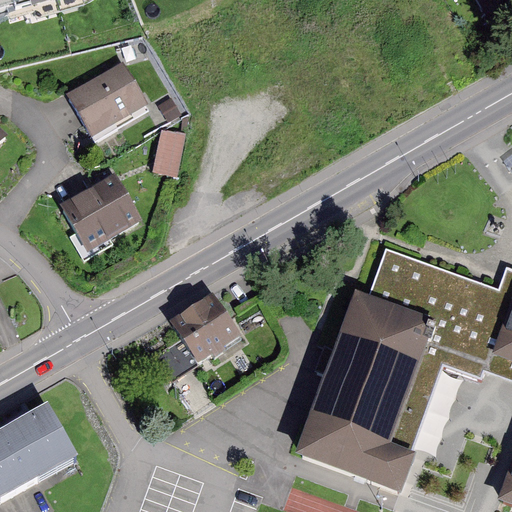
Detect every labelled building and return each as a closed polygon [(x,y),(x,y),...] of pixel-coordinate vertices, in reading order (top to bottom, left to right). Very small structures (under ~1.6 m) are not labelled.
[(59,11),(55,0),(0,0),(0,16),(30,8),(33,19),(59,11)] [(55,0),(59,11),(84,5),(82,0),(55,0)] [(507,0),(473,0),(482,15),(507,0)] [(149,115),(123,71),(66,104),(92,148),(149,115)] [(186,139),(162,135),(154,179),(179,183),(186,139)] [(0,154),(9,145),(0,136),(0,154)] [(144,232),(116,185),(60,217),(88,264),(144,232)] [(356,305),(296,474),(402,511),(419,466),(413,464),(445,375),(483,388),(486,380),(511,389),(511,476),(499,511),(511,511),(511,278),(509,278),(501,299),(387,258),(369,310),(356,305)] [(214,303),(168,331),(178,346),(156,360),(174,389),(196,375),(199,378),(213,369),(215,373),(228,365),(226,362),(244,351),(214,303)] [(0,507),(78,464),(48,411),(0,438),(0,507)]
